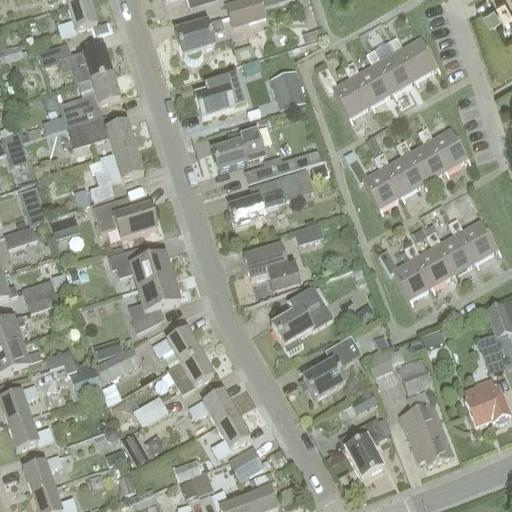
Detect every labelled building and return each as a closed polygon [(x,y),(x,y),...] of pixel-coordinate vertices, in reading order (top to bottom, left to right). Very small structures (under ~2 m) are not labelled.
[(63,0),(67,11),(88,4),(87,0),(63,0)] [(163,0),(165,4),(178,0),(184,0),(189,14),(218,6),(215,0),(163,0)] [(267,21),(259,0),(249,0),(242,2),(225,7),(230,25),(240,23),(242,29),(267,21)] [(96,30),(88,4),(67,11),(72,28),(58,32),(62,43),(76,39),(75,37),(96,30)] [(511,20),(503,4),(495,9),(497,13),(503,23),(505,28),(509,26),(511,30),(511,20)] [(493,11),(481,18),(488,30),(499,23),(493,11)] [(182,62),(184,61),(186,65),(191,67),(195,67),(199,65),(201,61),(201,56),(214,52),(210,39),(223,35),(220,23),(206,28),(205,27),(175,36),(182,62)] [(387,47),(393,58),(397,55),(415,86),(437,74),(419,43),(401,53),(395,42),(387,47)] [(0,69),(10,67),(23,63),(28,61),(26,54),(21,56),(19,49),(0,54),(0,69)] [(42,73),(58,68),(61,79),(70,76),(74,90),(88,85),(111,78),(103,52),(82,58),(82,57),(71,60),(67,49),(37,58),(42,73)] [(397,55),(393,58),(380,65),(374,55),(365,60),(371,71),(375,68),(392,99),(415,86),(397,55)] [(10,67),(0,69),(0,77),(1,79),(13,76),(10,67)] [(343,72),(349,83),(352,81),(370,112),(392,99),(375,68),(371,71),(358,78),(352,67),(343,72)] [(331,96),(348,124),(370,112),(352,81),(349,83),(336,90),(326,72),(317,77),(328,97),(331,96)] [(208,95),(193,100),(200,124),(245,111),(235,77),(206,86),(208,95)] [(88,85),(92,100),(61,109),(68,132),(65,133),(101,122),(98,110),(119,104),(111,78),(88,85)] [(295,78),(272,85),(282,116),(305,110),(295,78)] [(105,133),(101,122),(65,133),(72,154),(107,143),(112,159),(134,153),(126,127),(105,133)] [(47,139),(65,133),(62,123),(44,129),(47,139)] [(258,134),(256,135),(255,132),(228,139),(231,150),(210,156),(217,178),(245,169),(242,160),(264,153),(258,134)] [(39,133),(28,137),(30,145),(42,142),(39,133)] [(417,139),(423,149),(427,147),(444,177),(467,164),(449,134),(431,145),(425,134),(417,139)] [(427,147),(423,149),(410,157),(403,146),(394,151),(401,162),(405,160),(422,190),(444,177),(427,147)] [(112,159),(98,164),(102,175),(93,178),(97,192),(88,195),(93,208),(113,201),(109,189),(142,178),(134,153),(112,159)] [(405,160),(401,162),(388,169),(381,159),(373,164),(379,174),(382,172),(400,203),(422,190),(405,160)] [(353,160),(344,165),(347,170),(356,164),(353,160)] [(244,177),(248,189),(284,178),(279,162),(263,167),(265,170),(244,177)] [(382,172),(379,174),(366,182),(356,164),(347,170),(358,189),(361,187),(378,216),(400,203),(382,172)] [(46,166),(33,170),(37,184),(50,179),(46,166)] [(325,169),(312,173),(315,185),(329,181),(325,169)] [(284,207),(283,205),(313,196),(307,176),(248,194),(251,205),(227,212),(233,235),(264,225),(260,214),(284,207)] [(38,185),(37,186),(42,201),(56,197),(56,196),(54,188),(55,187),(58,186),(56,180),(54,180),(38,185)] [(90,206),(86,193),(71,198),(75,211),(90,206)] [(119,246),(156,235),(149,210),(122,218),(118,205),(92,213),(99,237),(115,232),(119,246)] [(41,209),(24,215),(30,232),(31,231),(47,226),(41,209)] [(306,231),(294,235),(299,250),(324,242),(319,228),(316,229),(314,223),(305,226),(306,231)] [(448,230),(454,241),(458,238),(474,268),(497,256),(480,226),(462,236),(456,225),(448,230)] [(432,230),(425,234),(429,240),(434,238),(436,237),(432,230)] [(8,255),(36,245),(31,231),(30,232),(3,241),(8,255)] [(422,232),(412,238),(416,245),(426,240),(422,232)] [(458,238),(454,241),(440,248),(434,238),(429,240),(426,242),(432,253),(435,251),(452,281),(474,268),(458,238)] [(435,251),(432,253),(418,261),(412,250),(404,255),(410,265),(413,263),(430,293),(452,281),(435,251)] [(249,287),(266,282),(271,297),(297,289),(292,273),(286,275),(280,252),(242,264),(249,287)] [(132,279),(136,294),(171,283),(163,259),(139,267),(135,254),(106,263),(111,276),(115,275),(118,283),(132,279)] [(392,278),(408,306),(430,293),(413,263),(410,265),(396,273),(386,255),(378,260),(389,279),(392,278)] [(352,272),(358,289),(369,285),(363,268),(352,272)] [(75,273),(67,275),(71,286),(79,283),(75,273)] [(0,280),(0,306),(17,301),(14,292),(5,295),(0,280)] [(171,283),(136,294),(141,309),(127,313),(136,339),(158,328),(154,315),(178,307),(171,283)] [(30,319),(58,309),(50,285),(22,295),(30,319)] [(297,342),(311,334),(311,335),(332,322),(313,290),(286,306),(292,316),(270,330),(282,351),(283,351),(287,359),(302,350),(297,342)] [(511,304),(486,314),(496,342),(511,336),(511,304)] [(0,328),(0,354),(20,348),(15,333),(24,330),(21,321),(0,328)] [(179,369),(199,357),(185,334),(166,345),(165,344),(152,351),(158,361),(170,354),(179,369)] [(441,336),(422,342),(426,352),(445,346),(441,336)] [(478,345),(489,378),(504,373),(493,340),(478,345)] [(337,374),(352,365),(363,359),(352,341),(341,347),(341,346),(323,357),(329,367),(301,383),(315,406),(345,388),(337,374)] [(383,341),(374,346),(379,357),(389,352),(383,341)] [(107,347),(94,351),(98,364),(111,360),(107,347)] [(0,381),(28,372),(27,369),(41,364),(38,355),(24,360),(20,348),(0,354),(0,381)] [(131,352),(95,369),(103,386),(139,368),(131,352)] [(63,371),(66,379),(76,376),(69,356),(45,364),(49,375),(63,371)] [(199,357),(179,369),(166,376),(181,401),(194,393),(193,392),(212,380),(199,357)] [(386,357),(367,365),(374,383),(393,375),(386,357)] [(433,393),(421,362),(397,372),(410,403),(433,393)] [(94,372),(70,379),(76,403),(101,396),(94,372)] [(475,392),(462,398),(466,407),(463,407),(474,434),(491,428),(491,429),(493,429),(498,431),(507,427),(509,422),(497,393),(495,394),(491,383),(474,390),(475,392)] [(0,403),(0,408),(7,430),(29,422),(23,406),(37,402),(34,390),(19,395),(20,397),(0,403)] [(114,390),(101,395),(108,412),(121,406),(114,390)] [(207,416),(215,431),(235,419),(221,396),(202,407),(201,406),(188,414),(194,424),(207,416)] [(370,396),(344,412),(352,425),(378,409),(370,396)] [(159,402),(133,417),(142,431),(167,416),(159,402)] [(125,406),(112,414),(120,428),(134,419),(125,406)] [(431,408),(398,421),(417,469),(423,466),(425,472),(453,461),(431,408)] [(235,419),(215,431),(224,446),(211,453),(217,463),(230,455),(229,454),(249,443),(235,419)] [(29,422),(7,430),(16,455),(37,448),(38,450),(52,445),(48,434),(34,439),(29,422)] [(371,452),(386,444),(376,425),(351,438),(356,448),(344,454),(360,485),(382,474),(371,452)] [(108,436),(107,440),(108,444),(112,445),(116,444),(117,440),(116,436),(112,434),(108,436)] [(134,440),(122,447),(133,467),(146,460),(134,440)] [(253,452),(229,465),(240,486),(264,472),(253,452)] [(122,455),(105,462),(109,470),(126,463),(122,455)] [(22,474),(31,500),(53,492),(47,476),(61,472),(57,461),(43,465),(44,467),(22,474)] [(196,464),(173,473),(178,485),(200,477),(196,466),(196,464)] [(205,477),(190,483),(197,502),(213,496),(205,477)] [(118,483),(123,499),(135,495),(130,479),(118,483)] [(243,503),(246,511),(275,511),(268,494),(270,493),(264,479),(253,483),(259,497),(243,503)] [(53,492),(31,500),(35,511),(75,511),(72,504),(58,509),(53,492)] [(129,503),(132,511),(143,511),(157,506),(152,493),(129,503)] [(246,511),(243,503),(227,510),(222,496),(211,500),(215,511),(246,511)]
